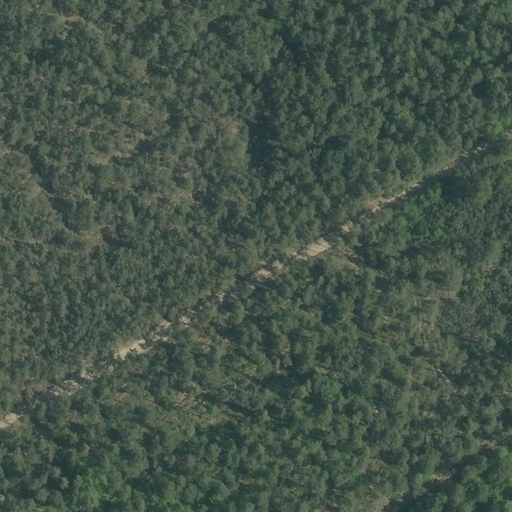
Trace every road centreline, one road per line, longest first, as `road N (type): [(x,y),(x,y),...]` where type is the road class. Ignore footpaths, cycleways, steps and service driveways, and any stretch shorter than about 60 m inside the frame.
road 1 (track): [(511,135),(0,428)]
road 2 (track): [(389,511),(511,435)]
